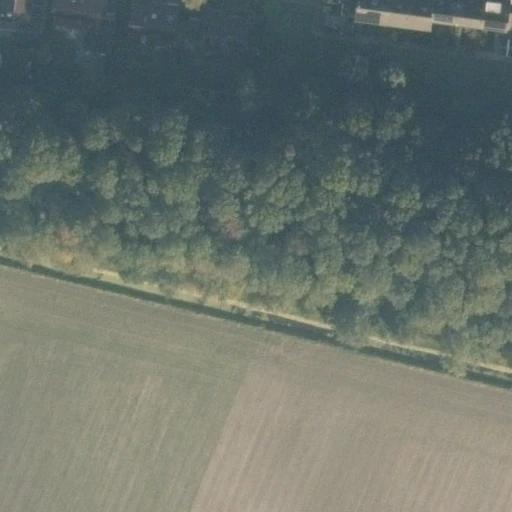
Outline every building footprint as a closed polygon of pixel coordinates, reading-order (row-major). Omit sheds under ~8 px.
[(31,0),(0,0),(0,22),(18,25),(16,38),(39,41),(44,2),(32,1),(31,0)] [(57,0),(55,18),(88,23),(85,47),(110,50),(115,15),(99,13),(100,0),(57,0)] [(177,2),(159,0),(132,0),(127,37),(172,42),(177,2)] [(382,0),(356,0),(354,12),(380,16),(382,0)] [(382,0),(380,16),(405,19),(407,0),(382,0)] [(430,22),(432,14),(431,14),(432,0),(407,0),(405,19),(430,22)] [(432,0),(431,14),(432,14),(456,17),(458,0),(432,0)] [(458,0),(456,17),(481,20),(483,0),(458,0)] [(509,0),(483,0),(481,20),(511,24),(511,7),(509,7),(509,0)] [(231,9),(208,6),(206,19),(189,17),(185,46),(204,49),(205,44),(229,47),(228,52),(242,54),(247,15),(230,13),(231,9)]
